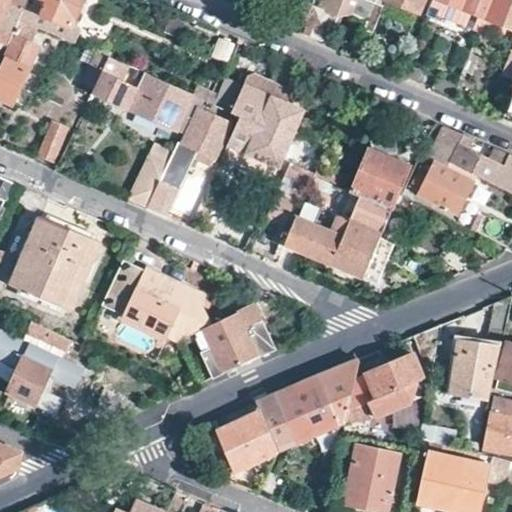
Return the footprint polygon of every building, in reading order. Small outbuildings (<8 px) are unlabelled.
[(0,0),(0,41),(4,43),(8,35),(16,18),(19,10),(24,1),(22,0),(0,0)] [(79,8),(83,0),(48,0),(42,15),(71,28),(79,8)] [(306,0),(292,0),(283,25),(292,29),(302,33),(313,3),(306,0)] [(313,3),(302,33),(326,42),(337,13),(350,12),(367,19),(373,4),(374,0),(324,0),(322,7),(313,3)] [(374,0),(373,4),(380,7),(383,0),(384,0),(419,14),(425,0),(374,0)] [(500,25),(438,0),(431,0),(428,7),(496,35),(500,25)] [(511,0),(438,0),(500,25),(511,29),(511,0)] [(373,25),(380,7),(373,4),(367,19),(366,22),(373,25)] [(16,18),(33,25),(75,44),(79,36),(19,10),(16,18)] [(16,18),(8,35),(11,36),(0,59),(0,97),(10,103),(36,45),(26,41),(33,25),(16,18)] [(80,83),(90,88),(104,56),(93,52),(80,83)] [(429,63),(410,54),(401,75),(421,83),(429,63)] [(90,88),(89,90),(123,106),(133,84),(118,78),(123,65),(104,56),(90,88)] [(133,84),(123,106),(171,128),(187,93),(138,71),(133,84)] [(458,84),(437,76),(432,87),(453,96),(458,84)] [(269,94),(241,83),(229,111),(237,114),(226,140),(277,163),(301,108),(283,100),(285,94),(272,88),(269,94)] [(205,110),(209,102),(193,95),(189,104),(194,106),(205,110)] [(226,120),(205,110),(194,106),(187,121),(183,119),(174,139),(194,147),(192,154),(209,161),(226,120)] [(53,161),(66,130),(52,124),(38,154),(53,161)] [(462,134),(442,126),(426,160),(432,163),(416,194),(455,215),(471,182),(446,170),(448,165),(462,134)] [(473,138),(462,134),(448,165),(511,194),(511,155),(508,154),(503,165),(469,148),(473,138)] [(170,147),(157,178),(173,185),(186,154),(170,147)] [(145,205),(165,159),(141,149),(121,195),(145,205)] [(406,167),(369,150),(350,190),(392,210),(399,196),(403,187),(399,185),(406,167)] [(346,176),(332,170),(328,181),(342,187),(346,176)] [(302,203),(276,191),(265,217),(282,225),(291,229),(296,216),(302,203)] [(392,211),(350,191),(338,218),(379,237),(392,211)] [(291,229),(282,225),(277,237),(376,280),(390,246),(378,239),(379,237),(302,203),(296,216),(291,229)] [(68,309),(98,240),(38,215),(23,250),(9,283),(68,309)] [(510,253),(479,237),(475,242),(480,251),(495,259),(510,253)] [(474,267),(446,244),(435,256),(457,274),(474,267)] [(122,258),(101,303),(120,313),(166,336),(175,340),(181,337),(201,327),(195,308),(201,300),(201,301),(204,296),(160,274),(157,276),(145,270),(122,258)] [(146,268),(145,270),(157,276),(160,274),(146,268)] [(511,295),(493,302),(488,327),(503,331),(511,295)] [(212,322),(208,314),(201,301),(201,300),(195,308),(201,327),(212,322)] [(211,347),(200,352),(210,376),(258,353),(274,346),(262,318),(245,327),(238,311),(201,327),(211,347)] [(71,337),(30,318),(24,332),(64,351),(71,337)] [(443,323),(415,335),(425,360),(436,361),(443,323)] [(503,331),(488,327),(486,335),(501,338),(503,331)] [(486,335),(458,328),(445,390),(488,400),(501,339),(486,335)] [(83,368),(0,329),(0,358),(18,366),(24,354),(53,366),(49,374),(75,386),(83,368)] [(511,399),(511,343),(498,396),(511,399)] [(414,353),(355,377),(346,419),(377,416),(422,397),(423,382),(424,378),(414,353)] [(55,412),(62,395),(43,387),(49,374),(53,366),(24,354),(18,366),(7,390),(55,412)] [(300,383),(254,403),(259,413),(273,446),(346,418),(359,358),(300,383)] [(94,405),(121,419),(143,408),(104,387),(94,405)] [(494,395),(482,448),(511,454),(511,399),(498,396),(494,395)] [(222,417),(215,420),(220,430),(259,413),(254,403),(222,417)] [(220,430),(215,420),(200,427),(223,474),(274,449),(273,446),(258,413),(220,430)] [(452,446),(456,430),(426,423),(422,439),(452,446)] [(325,511),(340,442),(330,440),(328,448),(325,448),(320,468),(326,470),(324,480),(321,480),(313,511),(325,511)] [(450,473),(455,448),(430,442),(417,497),(416,502),(441,508),(442,505),(443,501),(450,473)] [(0,475),(18,468),(21,452),(0,443),(0,475)] [(391,509),(395,495),(389,493),(398,456),(357,445),(348,483),(343,504),(348,505),(361,508),(373,511),(384,511),(386,507),(391,509)] [(442,505),(441,508),(459,511),(479,511),(492,457),(476,453),(455,448),(450,473),(443,501),(442,505)] [(343,504),(348,483),(334,480),(327,511),(346,511),(348,505),(343,504)] [(156,511),(136,502),(131,511),(118,511),(114,510),(113,511),(156,511)]
